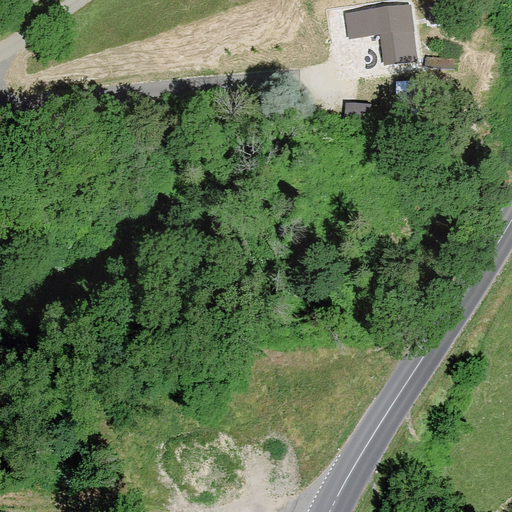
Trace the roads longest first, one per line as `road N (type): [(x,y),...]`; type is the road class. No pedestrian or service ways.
road 1 (tertiary): [(511,216),(413,373)]
road 2 (tertiary): [(336,498),(413,373)]
